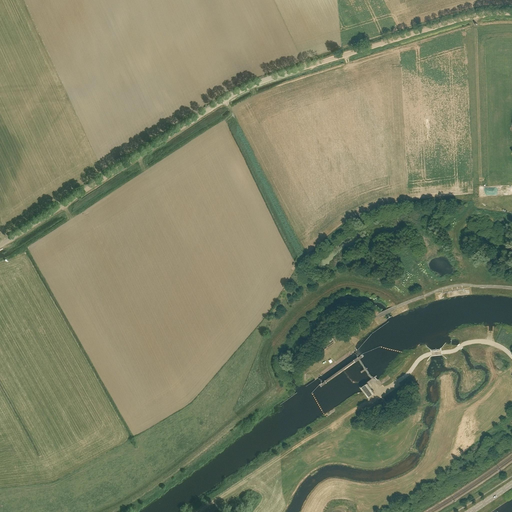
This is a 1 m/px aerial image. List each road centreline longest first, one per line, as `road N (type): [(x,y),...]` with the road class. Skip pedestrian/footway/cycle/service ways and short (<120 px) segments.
road 1 (unclassified): [(0,245),(254,83),(474,14),(511,12)]
road 2 (track): [(474,14),(482,196),(455,240),(495,287)]
road 3 (track): [(243,412),(273,388),(266,353),(323,293),(357,284),(399,306)]
